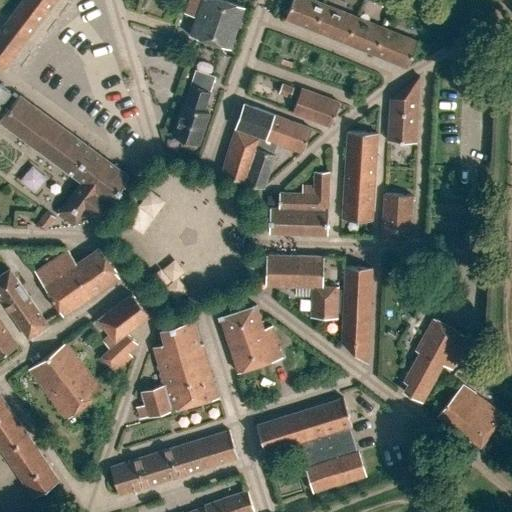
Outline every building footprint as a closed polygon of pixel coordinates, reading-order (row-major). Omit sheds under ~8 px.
[(23,0),(0,31),(0,67),(4,70),(57,0),(23,0)] [(189,0),(185,14),(196,18),(190,37),(230,50),(244,7),(221,0),(189,0)] [(312,0),(293,0),(285,20),(313,31),(323,4),(312,0)] [(323,4),(313,31),(346,44),(357,18),(323,4)] [(357,18),(346,44),(373,55),(384,28),(357,18)] [(384,28),(373,55),(407,69),(418,42),(384,28)] [(191,86),(192,86),(185,105),(184,105),(173,137),(198,145),(209,113),(204,111),(215,77),(196,70),(191,86)] [(391,100),(388,142),(415,143),(419,77),(391,100)] [(0,105),(10,92),(0,84),(0,105)] [(294,88),(282,84),(279,94),(290,98),(294,88)] [(301,89),(292,113),(331,127),(340,103),(301,89)] [(0,121),(82,182),(58,215),(74,227),(85,212),(97,221),(129,177),(88,147),(19,96),(0,121)] [(511,96),(492,96),(492,108),(511,108),(511,96)] [(260,138),(271,141),(303,153),(312,129),(244,104),(236,130),(260,138)] [(511,120),(511,108),(492,108),(491,120),(511,120)] [(511,131),(511,120),(491,120),(491,131),(511,131)] [(260,138),(236,130),(222,173),(244,183),(260,138)] [(511,142),(511,131),(491,131),(491,142),(511,142)] [(345,176),(375,178),(378,134),(348,132),(345,176)] [(267,153),(271,141),(260,138),(244,183),(264,189),(275,155),(267,153)] [(511,154),(511,142),(491,142),(491,154),(511,154)] [(511,166),(511,154),(491,154),(490,166),(511,166)] [(328,210),(329,172),(315,172),(314,186),(302,186),(302,194),(279,193),(279,208),(270,208),(270,215),(269,234),(328,235),(329,210),(328,210)] [(345,176),(342,220),(372,221),(375,178),(345,176)] [(385,194),(382,236),(410,238),(412,196),(385,194)] [(56,217),(47,211),(36,226),(46,231),(56,217)] [(68,251),(35,273),(63,316),(120,278),(100,248),(76,264),(68,251)] [(266,286),(271,286),(312,287),(311,318),(337,319),(338,288),(322,287),(323,257),(271,256),(267,259),(266,286)] [(511,279),(511,276),(511,266),(486,265),(486,277),(511,279)] [(344,268),(342,313),(340,345),(367,365),(371,269),(344,268)] [(0,276),(0,297),(10,313),(28,339),(48,325),(10,270),(0,276)] [(511,290),(511,279),(486,277),(485,289),(511,290)] [(511,301),(511,290),(485,289),(485,300),(511,301)] [(97,320),(110,336),(103,341),(110,349),(101,358),(116,373),(132,356),(129,353),(137,344),(127,333),(150,316),(132,294),(97,320)] [(510,312),(511,301),(485,300),(484,311),(510,312)] [(256,305),(219,318),(238,373),(282,358),(272,326),(264,329),(256,305)] [(510,324),(510,312),(484,311),(484,323),(510,324)] [(0,319),(0,357),(18,346),(0,319)] [(415,351),(419,353),(404,382),(408,385),(404,392),(422,403),(442,365),(451,370),(469,338),(433,319),(415,351)] [(193,321),(161,330),(165,344),(154,347),(164,385),(142,392),(149,418),(218,399),(203,345),(200,345),(193,321)] [(509,336),(510,324),(484,323),(483,335),(509,336)] [(66,343),(29,370),(66,420),(103,393),(66,343)] [(462,385),(437,417),(454,430),(455,429),(480,447),(495,429),(505,436),(511,427),(511,416),(507,413),(505,416),(462,385)] [(0,394),(0,448),(34,498),(59,481),(0,394)] [(305,469),(303,469),(311,494),(365,477),(357,452),(355,453),(348,428),(350,427),(342,399),(255,426),(263,454),(297,443),(305,469)] [(237,459),(228,431),(110,467),(118,495),(237,459)] [(204,507),(191,511),(254,511),(247,491),(204,506),(204,507)]
